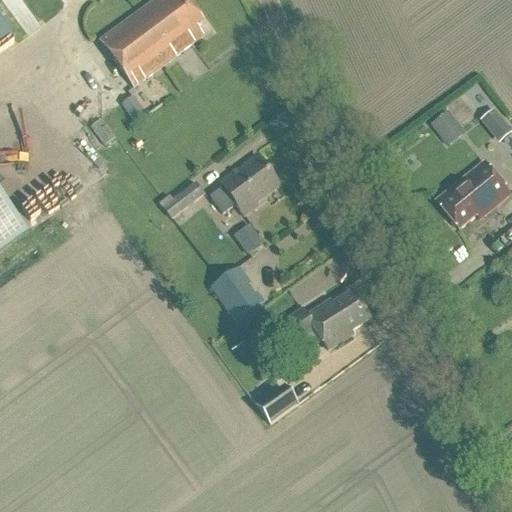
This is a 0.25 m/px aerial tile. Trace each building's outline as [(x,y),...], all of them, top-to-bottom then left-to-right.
[(197,31),(204,26),(184,0),(177,0),(176,2),(174,0),(159,0),(99,45),(133,92),(204,40),(197,31)] [(0,20),(0,44),(12,36),(0,20)] [(131,100),(121,108),(135,127),(146,120),(131,100)] [(446,116),(429,130),(439,141),(456,127),(446,116)] [(497,137),(502,143),(510,137),(509,136),(511,134),(511,125),(497,137)] [(255,208),(279,190),(256,159),(219,186),(222,191),(209,201),(221,219),(235,209),(244,220),(257,210),(255,208)] [(479,223),(509,199),(482,167),(435,205),(459,234),(476,220),(479,223)] [(171,225),(205,199),(191,182),(172,196),(176,201),(172,204),(169,200),(159,208),(171,225)] [(0,260),(28,239),(19,226),(0,200),(0,260)] [(240,248),(248,260),(263,249),(255,237),(240,248)] [(148,266),(155,277),(164,270),(157,260),(148,266)] [(235,326),(263,306),(238,272),(210,292),(222,309),(235,326)] [(369,323),(352,296),(333,309),(330,305),(307,321),(302,314),(281,329),(296,351),(315,337),(328,355),(352,339),(350,335),(369,323)] [(235,326),(222,309),(214,315),(215,316),(204,325),(212,337),(207,341),(212,347),(237,329),(235,326)] [(270,429),(298,409),(284,389),(255,410),(270,429)]
